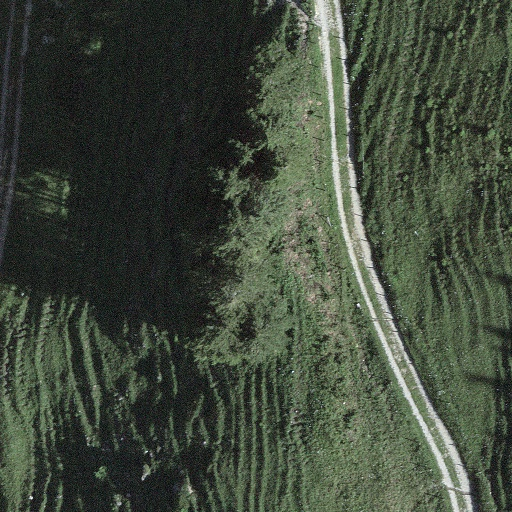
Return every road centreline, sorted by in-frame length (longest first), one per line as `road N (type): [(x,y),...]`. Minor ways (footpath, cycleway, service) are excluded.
road 1 (track): [(324,0),(355,240),(463,511)]
road 2 (track): [(19,0),(0,216)]
